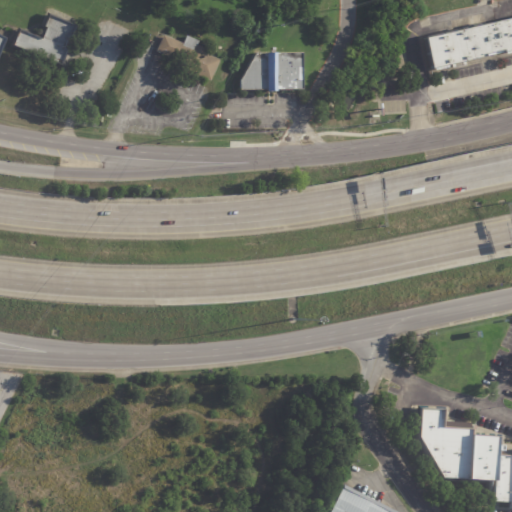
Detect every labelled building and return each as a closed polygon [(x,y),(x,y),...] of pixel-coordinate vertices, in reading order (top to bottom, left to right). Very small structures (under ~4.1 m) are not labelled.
[(72,37),(69,36),(64,50),(68,51),(62,67),(13,48),(19,32),(42,41),(47,29),(45,28),(49,17),(77,28),(73,38),(72,37)] [(429,70),(422,40),(511,19),(511,52),(502,55),(501,51),(483,56),(483,60),(430,72),(429,70)] [(169,55),(168,56),(154,49),(160,36),(174,43),(169,55)] [(182,37),(193,42),(191,46),(202,51),(201,54),(215,60),(206,81),(195,76),(193,79),(168,69),(182,37)] [(300,67),(300,90),(238,90),(238,80),(252,53),(300,52),(300,67)] [(441,408),(439,427),(467,428),(466,434),(494,436),(493,445),(497,445),(497,450),(493,450),(493,454),(510,456),(510,448),(511,448),(511,508),(508,508),(508,502),(491,501),(492,480),(437,477),(414,437),(416,407),(441,408)] [(321,511),(335,485),(386,511),(321,511)]
